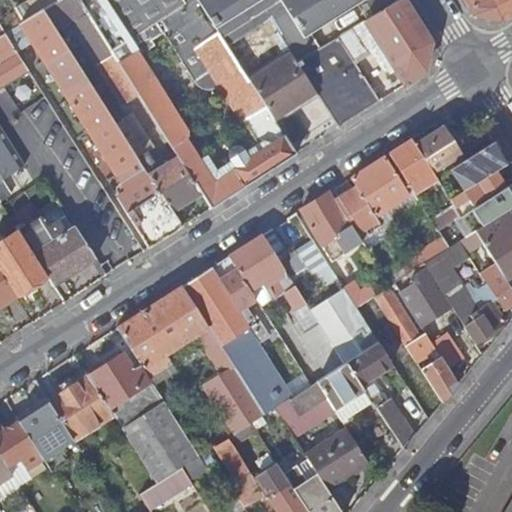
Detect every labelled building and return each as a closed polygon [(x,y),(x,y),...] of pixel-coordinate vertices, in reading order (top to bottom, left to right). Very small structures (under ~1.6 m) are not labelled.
[(8,0),(15,12),(21,22),(43,9),(57,0),(8,0)] [(57,0),(43,9),(56,30),(74,18),(126,101),(138,94),(78,0),(57,0)] [(78,0),(138,94),(174,151),(199,192),(210,209),(295,155),(273,120),(264,107),(265,106),(248,80),(226,46),(225,45),(196,0),(78,0)] [(196,0),(225,45),(226,46),(269,19),(291,54),(297,62),(319,49),(310,34),(364,0),(196,0)] [(404,0),(400,0),(365,22),(404,85),(424,71),(431,42),(404,0)] [(501,20),(511,13),(511,0),(462,0),(471,13),(486,17),(501,20)] [(21,22),(3,32),(12,46),(28,36),(127,192),(117,198),(148,248),(181,227),(171,210),(145,169),(144,169),(119,130),(56,30),(43,9),(21,22)] [(0,34),(3,32),(21,22),(15,12),(0,19),(0,34)] [(0,88),(28,71),(27,69),(12,46),(3,32),(0,34),(0,88)] [(348,46),(342,35),(337,37),(345,48),(348,46)] [(316,93),(338,127),(378,101),(345,48),(337,37),(319,49),(297,62),(316,93)] [(264,107),(273,120),(316,93),(297,62),(291,54),(248,80),(265,106),(264,107)] [(27,69),(28,71),(72,140),(80,135),(35,64),(27,69)] [(145,169),(171,210),(199,192),(174,151),(158,161),(134,122),(119,130),(144,169),(145,169)] [(0,127),(0,180),(24,166),(0,127)] [(444,128),(415,147),(432,173),(460,155),(457,149),(461,141),(456,133),(448,134),(444,128)] [(410,139),(388,154),(403,177),(409,187),(432,173),(415,147),(410,139)] [(508,162),(494,141),(450,169),(463,190),(494,170),(508,162)] [(388,154),(384,156),(399,180),(403,177),(388,154)] [(384,156),(350,178),(355,186),(374,216),(392,205),(382,190),(399,180),(384,156)] [(494,170),(463,190),(453,196),(458,203),(468,197),(472,204),(503,184),(494,170)] [(511,206),(511,182),(466,211),(472,221),(488,212),(492,219),(506,210),(511,206)] [(334,200),(356,234),(377,220),(374,216),(355,186),(334,200)] [(329,192),(300,210),(308,225),(331,261),(361,242),(356,234),(334,200),(329,192)] [(438,229),(460,215),(450,200),(429,214),(438,229)] [(511,219),(506,210),(492,219),(475,230),(480,239),(496,263),(505,278),(511,272),(511,219)] [(296,213),(292,215),(298,225),(302,223),(296,213)] [(40,216),(18,230),(47,276),(53,285),(95,258),(75,226),(66,232),(59,221),(47,228),(40,216)] [(272,250),(288,274),(295,286),(307,303),(345,362),(346,361),(378,341),(364,319),(355,306),(305,228),(272,250)] [(0,241),(0,273),(15,296),(47,276),(18,230),(0,241)] [(480,239),(475,230),(462,238),(468,247),(480,239)] [(261,235),(228,256),(249,290),(279,271),(283,277),(288,274),(272,250),(261,235)] [(423,263),(444,296),(445,296),(466,325),(465,326),(476,343),(504,323),(490,302),(478,309),(453,271),(467,255),(458,240),(448,247),(444,250),(423,263)] [(228,256),(211,267),(239,310),(256,299),(249,290),(228,256)] [(511,304),(511,288),(505,278),(496,263),(479,274),(503,311),(511,304)] [(211,267),(181,286),(264,414),(271,410),(274,407),(294,395),(261,345),(246,321),(239,310),(211,267)] [(422,267),(409,275),(412,280),(399,287),(419,318),(437,307),(433,302),(440,297),(422,267)] [(0,306),(15,296),(0,273),(0,306)] [(412,280),(409,275),(396,283),(399,287),(412,280)] [(181,286),(116,328),(140,365),(142,369),(155,361),(159,359),(164,366),(170,362),(165,355),(195,335),(211,360),(193,370),(234,433),(250,423),(257,418),(264,414),(181,286)] [(307,303),(295,286),(284,293),(296,310),(307,303)] [(422,357),(435,349),(425,332),(418,336),(401,310),(388,319),(412,356),(419,352),(422,357)] [(378,341),(388,356),(401,348),(377,311),(364,319),(378,341)] [(255,315),(246,321),(261,345),(270,339),(255,315)] [(440,323),(429,329),(435,341),(447,334),(440,323)] [(359,383),(392,362),(388,356),(378,341),(346,361),(359,383)] [(84,371),(87,376),(113,415),(157,483),(182,467),(198,456),(163,402),(150,381),(142,369),(140,365),(134,369),(121,349),(84,371)] [(442,402),(458,383),(437,351),(432,355),(435,360),(421,369),(442,402)] [(409,357),(395,365),(413,392),(426,383),(409,357)] [(159,359),(155,361),(159,369),(164,366),(159,359)] [(370,399),(359,383),(346,361),(345,362),(316,381),(317,383),(325,395),(342,421),(347,418),(344,415),(370,399)] [(162,373),(150,381),(163,402),(176,394),(162,373)] [(63,392),(48,401),(73,441),(113,415),(87,376),(73,385),(68,378),(58,384),(63,392)] [(325,395),(317,383),(291,399),(299,412),(325,395)] [(402,449),(413,436),(390,399),(376,408),(402,449)] [(48,401),(18,420),(43,459),(62,447),(73,441),(48,401)] [(271,410),(264,414),(257,418),(279,453),(293,444),(271,410)] [(0,420),(0,457),(7,467),(20,459),(27,469),(43,459),(18,420),(5,428),(0,420)] [(323,484),(365,457),(344,425),(303,452),(323,484)] [(277,511),(253,475),(228,437),(214,446),(244,493),(238,496),(244,507),(259,497),(268,511),(277,511)] [(259,471),(275,461),(262,441),(247,451),(259,471)] [(62,447),(43,459),(51,472),(67,462),(61,453),(64,450),(62,447)] [(341,511),(323,484),(303,452),(299,447),(292,451),(297,460),(291,464),(300,478),(299,478),(314,503),(306,508),(308,511),(341,511)] [(198,456),(182,467),(190,479),(216,463),(208,450),(198,456)] [(0,477),(9,471),(7,467),(0,457),(0,477)] [(277,511),(308,511),(306,508),(275,461),(259,471),(253,475),(277,511)] [(182,467),(157,483),(139,494),(139,495),(149,510),(192,483),(190,479),(182,467)] [(511,511),(511,492),(499,511),(511,511)]
